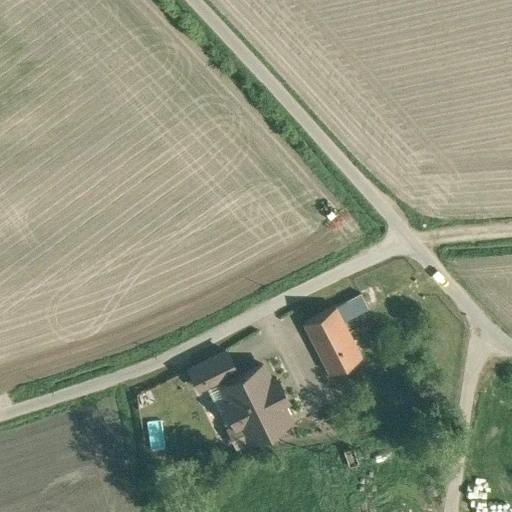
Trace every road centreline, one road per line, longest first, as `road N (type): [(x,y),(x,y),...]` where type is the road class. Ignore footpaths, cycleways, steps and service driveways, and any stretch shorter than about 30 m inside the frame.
road 1 (unclassified): [(407,242),(132,376),(0,418)]
road 2 (unclassified): [(407,242),(185,0)]
road 3 (unclassified): [(511,353),(484,334),(407,242)]
